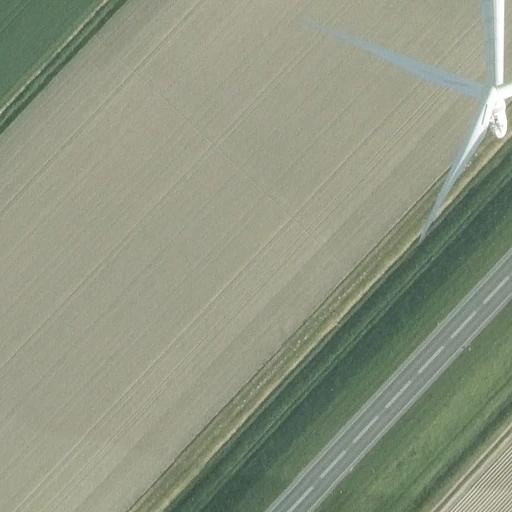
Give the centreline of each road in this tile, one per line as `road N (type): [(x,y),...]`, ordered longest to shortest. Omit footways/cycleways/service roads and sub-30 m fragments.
road 1 (track): [(138,511),(511,112)]
road 2 (trunk): [(288,511),(511,273)]
